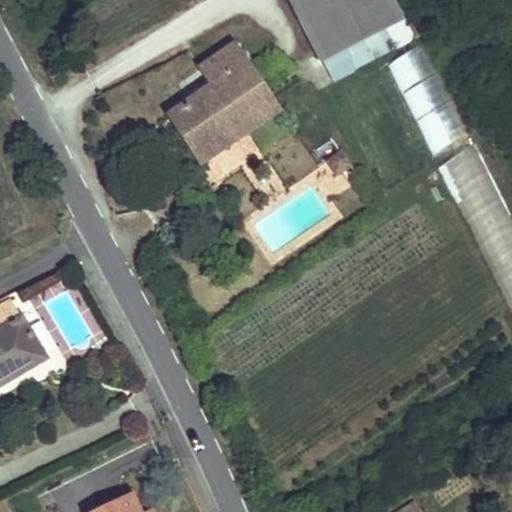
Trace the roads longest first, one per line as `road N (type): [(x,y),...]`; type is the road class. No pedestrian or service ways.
road 1 (unclassified): [(0,49),(185,406),(229,511)]
road 2 (unknown): [(38,122),(230,0)]
